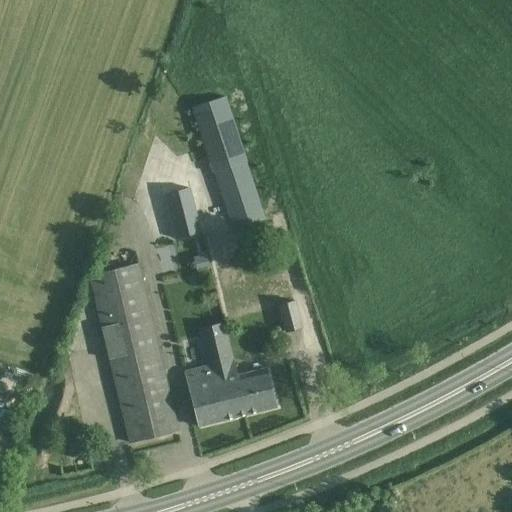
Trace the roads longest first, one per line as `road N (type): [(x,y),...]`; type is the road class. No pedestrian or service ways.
road 1 (secondary): [(511,351),(411,408),(293,459),(128,511)]
road 2 (secondary): [(197,511),(299,476),(511,371)]
